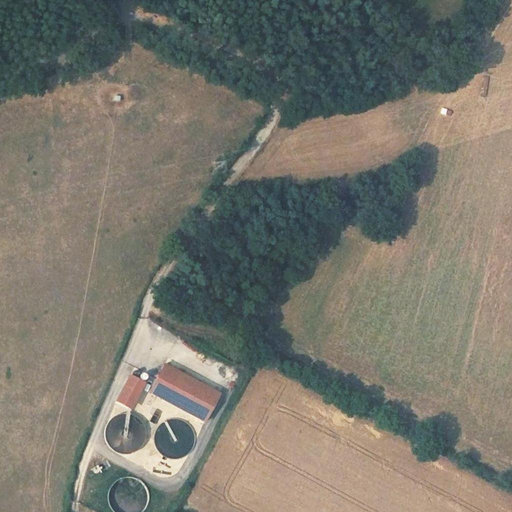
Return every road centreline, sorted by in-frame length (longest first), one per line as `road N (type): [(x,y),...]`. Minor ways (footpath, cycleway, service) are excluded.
road 1 (track): [(121,3),(267,73),(277,109),(155,291),(99,418),(74,511)]
road 2 (unclassified): [(0,85),(51,65),(125,0)]
